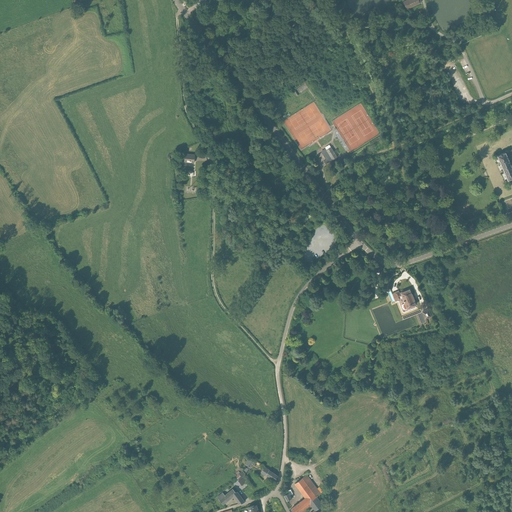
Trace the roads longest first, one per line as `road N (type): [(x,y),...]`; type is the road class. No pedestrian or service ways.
road 1 (track): [(278,363),(214,290),(213,175),(186,113),(177,14)]
road 2 (unclassified): [(359,242),(175,0)]
road 3 (unclassified): [(278,491),(285,433),(277,368),(288,318),(308,282),(359,242)]
road 4 (unclassified): [(359,242),(395,265),(511,225)]
